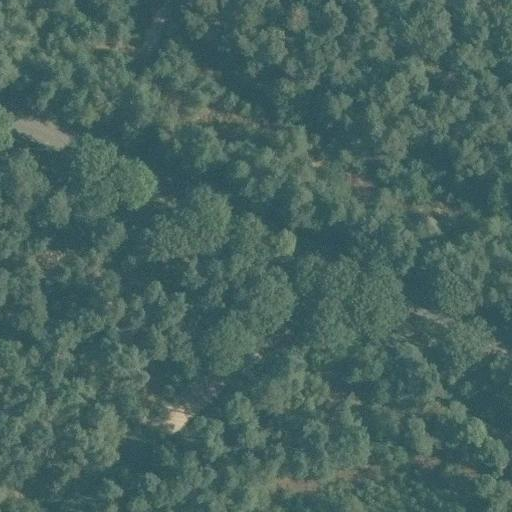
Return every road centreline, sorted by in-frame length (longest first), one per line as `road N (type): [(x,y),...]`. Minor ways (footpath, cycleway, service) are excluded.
road 1 (tertiary): [(511,345),(71,142),(0,119)]
road 2 (track): [(274,287),(37,511)]
